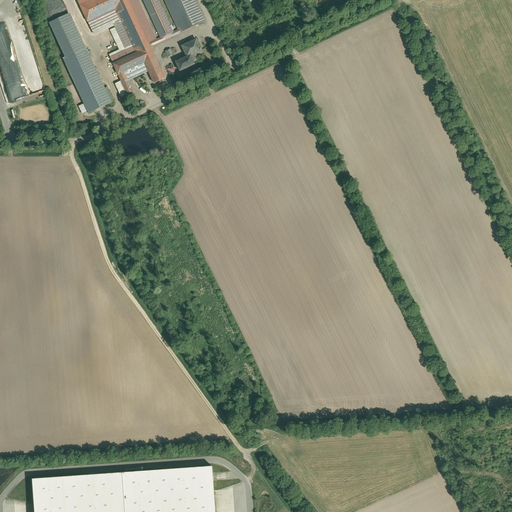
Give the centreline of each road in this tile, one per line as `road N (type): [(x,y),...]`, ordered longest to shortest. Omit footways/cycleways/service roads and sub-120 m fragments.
road 1 (unclassified): [(0,141),(77,142),(382,0)]
road 2 (track): [(77,142),(71,156),(106,260),(238,448)]
